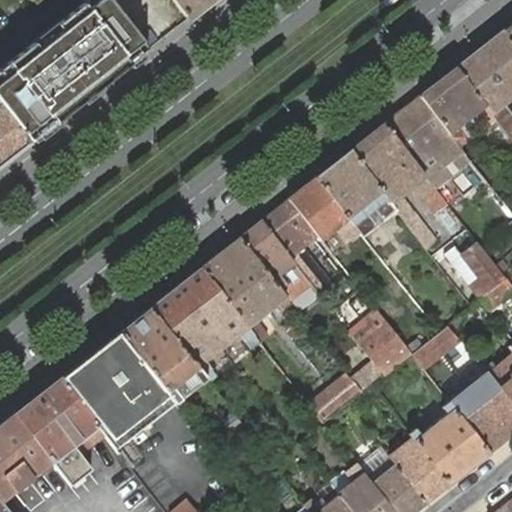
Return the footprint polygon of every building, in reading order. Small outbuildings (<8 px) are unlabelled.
[(131,29),(108,0),(82,0),(0,65),(0,102),(1,103),(16,122),(43,101),(59,120),(119,73),(102,52),(131,29)] [(172,0),(187,19),(210,0),(172,0)] [(511,22),(502,30),(511,43),(511,22)] [(102,52),(119,73),(148,50),(131,29),(102,52)] [(511,43),(502,30),(455,67),(494,120),(509,138),(511,141),(511,140),(511,117),(502,104),(511,96),(511,43)] [(455,67),(419,95),(459,147),(470,138),(460,125),(473,114),(484,128),(499,146),(509,138),(494,120),(455,67)] [(419,95),(383,124),(423,175),(434,188),(442,181),(436,173),(463,152),(459,148),(459,147),(419,95)] [(511,96),(502,104),(511,117),(511,96)] [(43,101),(16,122),(30,141),(59,120),(43,101)] [(0,165),(30,141),(16,122),(1,103),(0,103),(0,165)] [(460,125),(470,138),(484,128),(473,114),(460,125)] [(383,124),(349,150),(389,202),(396,211),(427,250),(437,242),(403,199),(401,201),(397,196),(420,178),(424,183),(419,187),(438,212),(447,205),(434,188),(423,175),(383,124)] [(349,150),(316,176),(358,229),(364,236),(377,226),(365,212),(370,208),(382,222),(396,211),(389,202),(349,150)] [(436,173),(442,181),(469,160),(463,152),(436,173)] [(316,176),(288,198),(317,236),(327,248),(332,245),(328,240),(325,236),(336,228),(339,231),(345,239),(358,229),(316,176)] [(288,198),(260,220),(290,257),(294,263),(307,279),(318,294),(330,285),(301,248),(317,236),(288,198)] [(365,212),(377,226),(382,222),(370,208),(365,212)] [(260,220),(238,237),(279,288),(285,283),(278,275),(286,269),(294,263),(290,257),(260,220)] [(325,236),(328,240),(331,237),(339,231),(336,228),(325,236)] [(238,237),(200,267),(247,326),(255,320),(264,313),(268,310),(277,303),(283,309),(291,303),(285,296),(279,288),(238,237)] [(444,254),(479,298),(505,277),(495,265),(477,242),(461,255),(454,246),(444,254)] [(337,260),(327,248),(320,253),(330,266),(337,260)] [(294,263),(286,269),(299,286),(307,279),(294,263)] [(200,267),(149,307),(202,375),(205,379),(208,383),(216,376),(210,369),(204,362),(240,332),(247,340),(252,347),(260,342),(255,336),(253,334),(247,326),(200,267)] [(285,296),(299,286),(286,269),(278,275),(285,283),(279,288),(285,296)] [(511,286),(505,277),(479,298),(489,311),(511,292),(511,286)] [(149,307),(118,331),(175,403),(205,379),(202,375),(149,307)] [(352,336),(383,375),(411,354),(406,347),(396,336),(376,310),(361,322),(365,326),(352,336)] [(255,320),(247,326),(253,334),(255,336),(262,330),(255,320)] [(439,332),(411,354),(422,369),(459,340),(447,326),(439,332)] [(105,436),(116,449),(121,445),(127,440),(164,412),(171,406),(175,403),(118,331),(60,377),(98,426),(105,436)] [(493,365),(486,370),(502,390),(511,402),(511,349),(511,350),(511,359),(509,362),(505,365),(498,370),(493,365)] [(455,396),(447,401),(448,402),(488,453),(511,433),(511,402),(502,390),(486,370),(479,376),(481,378),(484,382),(460,402),(456,398),(455,396)] [(456,398),(481,378),(479,376),(455,396),(456,398)] [(58,469),(71,485),(91,469),(80,455),(73,445),(98,426),(60,377),(14,413),(52,461),(52,462),(58,469)] [(351,378),(313,409),(323,421),(346,403),(361,391),(351,378)] [(449,483),(488,453),(448,402),(442,408),(432,415),(437,422),(431,427),(421,435),(416,429),(409,434),(413,439),(420,448),(449,483)] [(236,436),(245,429),(231,412),(222,418),(236,436)] [(14,413),(0,424),(0,501),(13,492),(14,491),(43,468),(52,461),(14,413)] [(73,445),(80,455),(105,436),(98,426),(73,445)] [(413,439),(390,458),(396,466),(420,448),(413,439)] [(356,464),(363,472),(394,511),(412,511),(425,502),(396,466),(390,458),(386,453),(379,445),(356,464)] [(425,502),(449,483),(420,448),(396,466),(425,502)] [(352,482),(338,494),(352,511),(394,511),(363,472),(356,464),(354,461),(347,467),(356,479),(352,482)] [(328,482),(338,494),(352,482),(343,470),(328,482)] [(302,502),(310,511),(352,511),(338,494),(323,504),(320,508),(310,496),(302,502)] [(493,511),(511,511),(511,494),(492,510),(493,511)] [(161,511),(191,511),(183,498),(161,511)] [(0,511),(8,511),(0,502),(0,511)] [(310,511),(302,502),(290,511),(310,511)]
